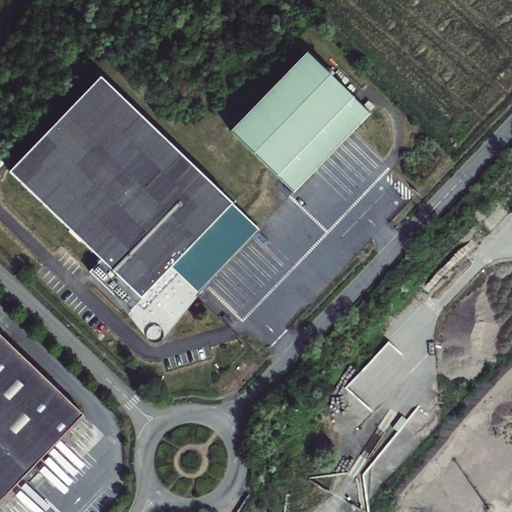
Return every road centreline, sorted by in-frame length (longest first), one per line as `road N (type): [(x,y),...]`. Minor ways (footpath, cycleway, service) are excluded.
road 1 (unclassified): [(227,426),(511,126)]
road 2 (unclassified): [(155,429),(0,279)]
road 3 (unclassified): [(159,492),(191,506),(226,491),(240,457),(227,426)]
